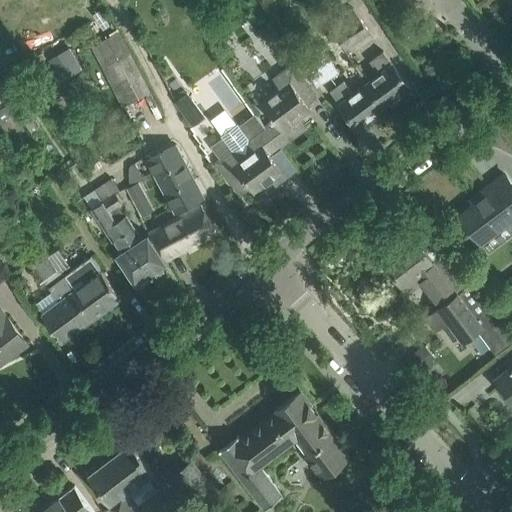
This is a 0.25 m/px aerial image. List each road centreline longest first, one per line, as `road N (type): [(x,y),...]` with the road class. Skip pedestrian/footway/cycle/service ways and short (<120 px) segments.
road 1 (tertiary): [(0,467),(270,262)]
road 2 (residential): [(488,511),(270,262)]
road 3 (tertiary): [(270,262),(511,79)]
